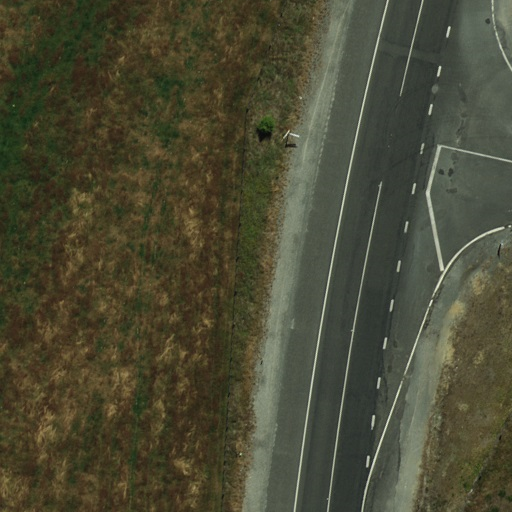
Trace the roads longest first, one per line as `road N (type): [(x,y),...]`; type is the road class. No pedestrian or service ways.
road 1 (primary): [(329,511),(356,304),(389,137)]
road 2 (primary): [(389,137),(423,0)]
road 3 (unclassified): [(511,162),(389,137)]
